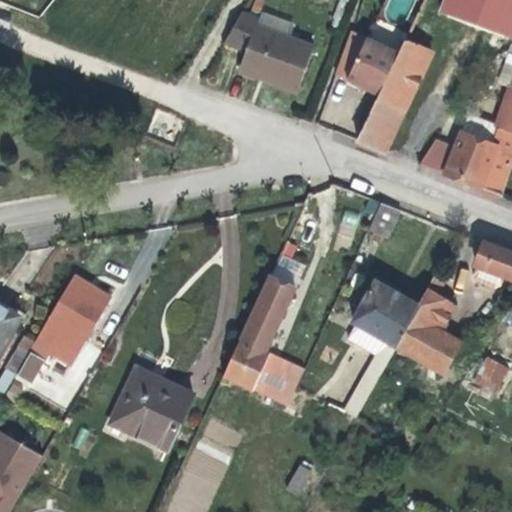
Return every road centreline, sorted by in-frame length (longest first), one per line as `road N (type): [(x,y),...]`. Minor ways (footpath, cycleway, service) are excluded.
road 1 (unclassified): [(306,141),(0,22)]
road 2 (residential): [(0,223),(271,165),(306,141)]
road 3 (residential): [(306,141),(511,223)]
